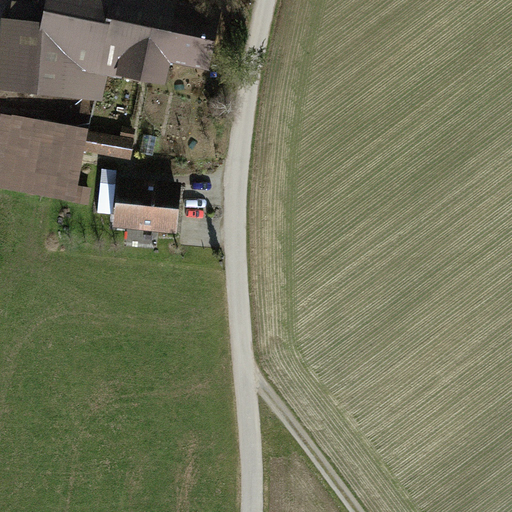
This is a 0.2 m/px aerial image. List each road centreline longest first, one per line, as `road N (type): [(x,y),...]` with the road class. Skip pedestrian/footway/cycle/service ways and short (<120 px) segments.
road 1 (unclassified): [(252,511),(236,198),(265,0)]
road 2 (track): [(352,511),(246,365)]
